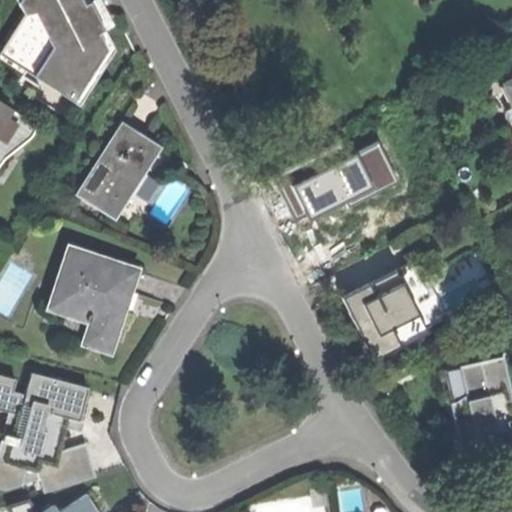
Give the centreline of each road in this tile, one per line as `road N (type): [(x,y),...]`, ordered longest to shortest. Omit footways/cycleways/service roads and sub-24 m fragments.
road 1 (residential): [(261,250),(212,289),(136,403),(136,448),(166,488),(201,498),(350,428)]
road 2 (residential): [(138,0),(261,250)]
road 3 (residential): [(261,250),(350,428)]
road 4 (residential): [(350,428),(437,511)]
